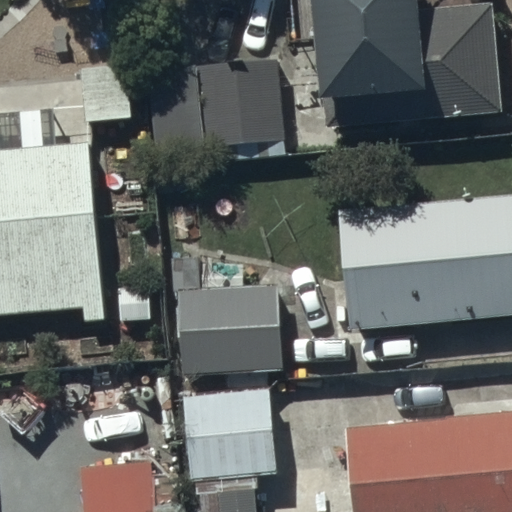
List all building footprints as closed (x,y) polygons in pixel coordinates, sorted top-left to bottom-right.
[(414,0),(309,0),(316,95),(323,94),(325,119),(502,103),(492,0),(449,0),(415,2),(414,0)] [(278,63),(147,74),(155,157),(285,146),(278,63)] [(130,65),(83,68),(85,119),(133,116),(130,65)] [(50,106),(0,110),(0,311),(82,305),(83,316),(103,315),(89,139),(53,142),(50,106)] [(511,316),(511,195),(339,212),(350,332),(511,316)] [(198,258),(170,259),(172,292),(176,292),(179,374),(278,371),(275,288),(199,291),(198,258)] [(271,388),(186,395),(192,478),(195,478),(196,493),(202,492),(203,511),(259,511),(256,472),(277,471),(271,388)] [(511,511),(511,410),(344,426),(352,511),(511,511)] [(83,511),(187,511),(187,509),(179,510),(175,459),(80,466),(83,511)]
